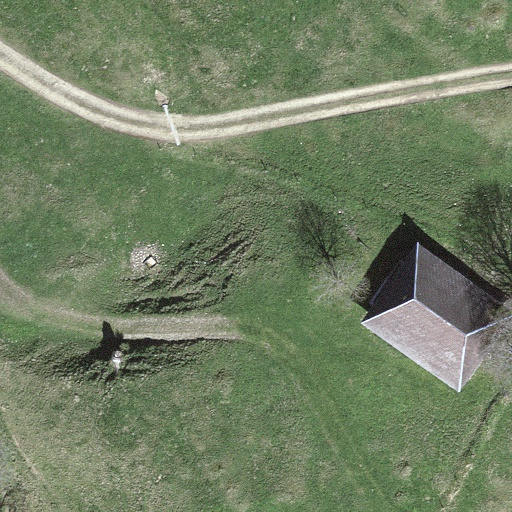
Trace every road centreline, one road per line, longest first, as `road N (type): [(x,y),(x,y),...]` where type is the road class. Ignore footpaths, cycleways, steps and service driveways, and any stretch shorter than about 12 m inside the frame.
road 1 (track): [(511,72),(192,128),(152,127),(67,98),(0,57)]
road 2 (track): [(0,337),(87,355),(153,345),(223,454),(233,511)]
